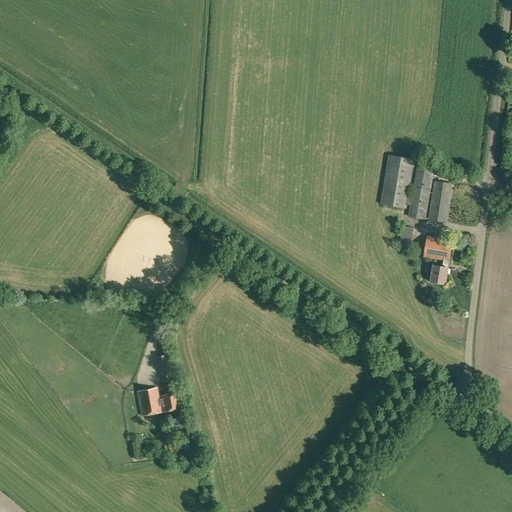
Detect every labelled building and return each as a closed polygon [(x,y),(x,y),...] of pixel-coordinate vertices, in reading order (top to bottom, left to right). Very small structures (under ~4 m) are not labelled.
[(412,197),(408,197),(414,159),(389,155),(381,204),(406,209),(407,205),(411,205),(409,216),(425,219),(435,163),(418,160),(412,197)] [(446,222),(452,184),(435,181),(429,220),(446,222)] [(410,247),(414,228),(402,226),(398,245),(410,247)] [(446,284),(450,261),(453,241),(427,236),(424,256),(444,260),(443,267),(434,265),(431,282),(446,284)] [(170,359),(169,355),(159,357),(160,362),(158,363),(163,382),(176,379),(171,359),(170,359)] [(159,399),(157,388),(137,391),(142,416),(161,412),(160,406),(163,406),(164,411),(180,409),(177,393),(161,396),(161,398),(159,399)] [(179,416),(171,418),(174,430),(182,428),(179,416)] [(170,456),(180,454),(176,434),(166,436),(170,456)]
